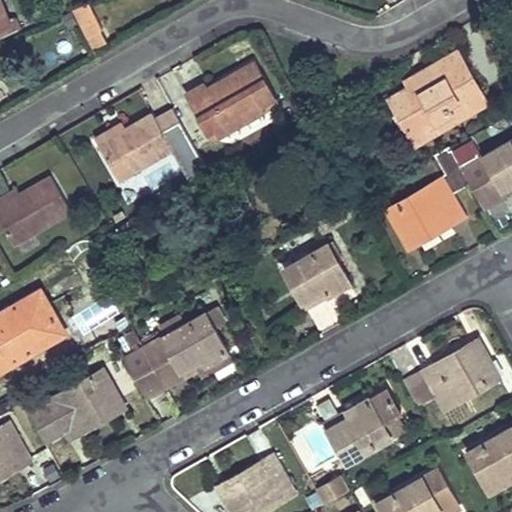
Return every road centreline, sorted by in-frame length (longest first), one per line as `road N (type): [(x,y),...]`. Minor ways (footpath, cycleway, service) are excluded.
road 1 (residential): [(454,0),(386,30),(341,28),(257,1),(209,12),(0,138)]
road 2 (residential): [(511,293),(485,280),(453,282),(147,461)]
